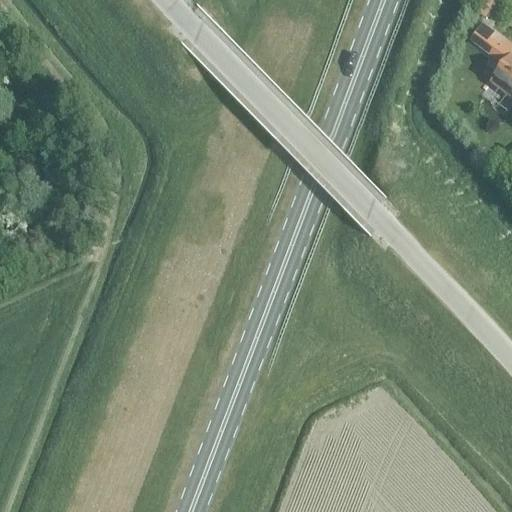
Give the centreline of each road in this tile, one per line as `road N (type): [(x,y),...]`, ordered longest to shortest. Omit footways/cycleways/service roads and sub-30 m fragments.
road 1 (primary): [(189,511),(385,0)]
road 2 (unclassified): [(511,362),(165,0)]
